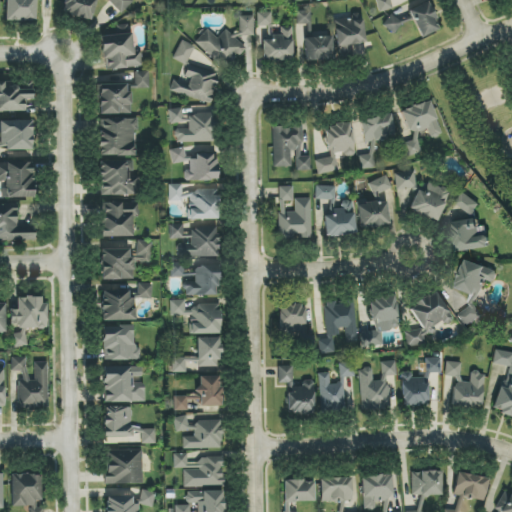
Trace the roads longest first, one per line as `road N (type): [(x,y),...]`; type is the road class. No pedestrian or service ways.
road 1 (residential): [(0,49),(57,51),(57,263),(72,511)]
road 2 (residential): [(250,101),(256,511)]
road 3 (residential): [(511,27),(393,78),(250,101)]
road 4 (residential): [(256,449),(419,438),(480,441),(511,456)]
road 5 (residential): [(253,273),(422,254)]
